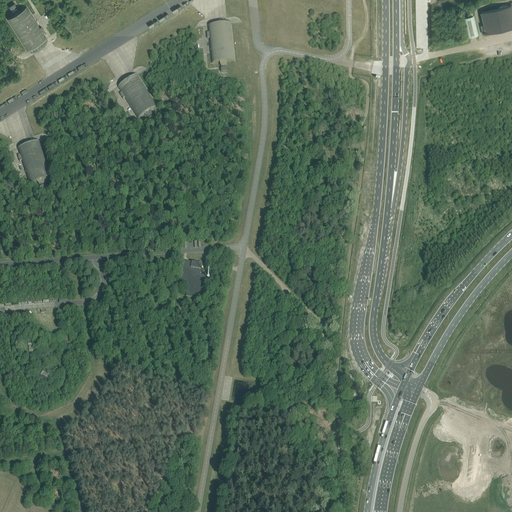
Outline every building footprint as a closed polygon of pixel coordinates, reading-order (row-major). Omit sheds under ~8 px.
[(13,15),(7,19),(27,51),(47,39),(43,33),(45,32),(41,27),(40,28),(26,7),(20,11),(18,9),(14,3),(9,6),(13,12),(13,15)] [(481,25),(483,34),(488,33),(488,32),(486,33),(485,33),(484,32),(487,31),(511,25),(511,5),(481,12),(484,25),(481,25)] [(474,15),(473,15),(472,9),(469,10),(470,16),(462,18),(467,37),(478,35),(474,15)] [(231,24),(208,26),(208,33),(207,33),(207,39),(209,39),(211,64),(212,63),(219,63),(220,65),(221,72),(227,71),(226,65),(227,62),(235,61),(231,24)] [(151,111),(157,107),(137,75),(118,87),(121,93),(120,94),(123,99),(124,98),(138,119),(144,115),(146,117),(150,122),(155,119),(151,113),(151,111)] [(37,182),(38,184),(40,191),(46,189),(44,182),(44,180),(51,177),(39,141),(17,149),(19,155),(18,156),(20,161),(21,161),(29,184),(37,182)] [(183,261),(179,285),(187,286),(186,297),(201,299),(206,276),(200,275),(202,264),(183,261)] [(77,343),(76,341),(73,343),(69,336),(72,335),(71,333),(62,339),(67,348),(77,343)]
